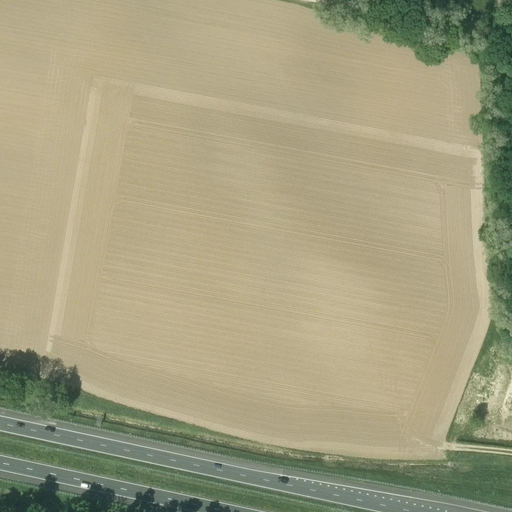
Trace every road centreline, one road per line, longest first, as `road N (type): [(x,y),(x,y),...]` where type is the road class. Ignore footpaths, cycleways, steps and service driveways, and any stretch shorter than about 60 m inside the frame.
road 1 (motorway): [(414,511),(0,421)]
road 2 (motorway): [(0,466),(221,511)]
road 3 (track): [(503,32),(322,0)]
